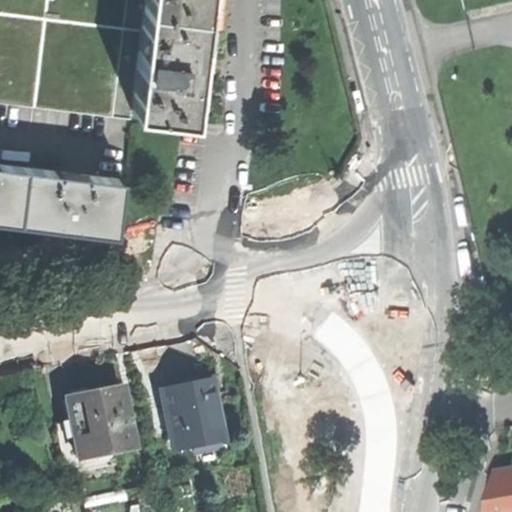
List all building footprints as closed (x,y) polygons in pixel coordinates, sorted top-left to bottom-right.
[(0,0),(0,102),(131,118),(132,110),(145,0),(0,0)] [(145,0),(132,110),(192,117),(199,61),(206,0),(145,0)] [(0,220),(20,223),(27,168),(0,164),(0,220)] [(70,228),(116,234),(123,179),(27,168),(20,223),(70,228)] [(192,445),(220,439),(209,381),(185,386),(162,390),(167,411),(166,412),(170,431),(171,434),(173,449),(192,445)] [(113,451),(132,448),(120,388),(89,394),(64,399),(69,420),(55,423),(65,470),(95,464),(96,470),(116,465),(113,451)] [(222,448),(220,439),(192,445),(193,453),(222,448)] [(511,511),(511,470),(495,474),(487,511),(511,511)]
